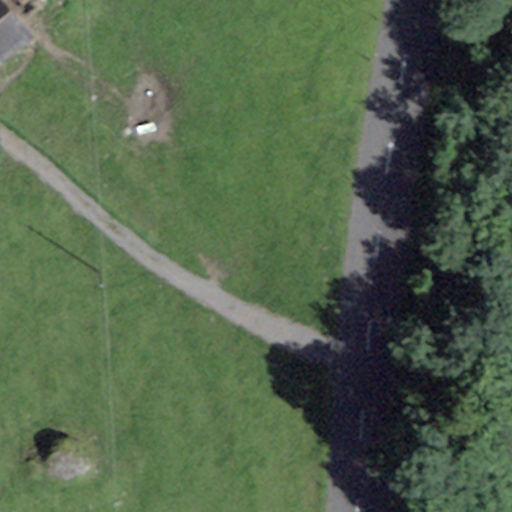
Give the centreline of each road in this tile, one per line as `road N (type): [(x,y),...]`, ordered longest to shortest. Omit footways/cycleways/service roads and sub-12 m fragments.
road 1 (tertiary): [(361,511),(375,282),(417,0)]
road 2 (track): [(369,362),(241,310),(177,271),(0,136)]
